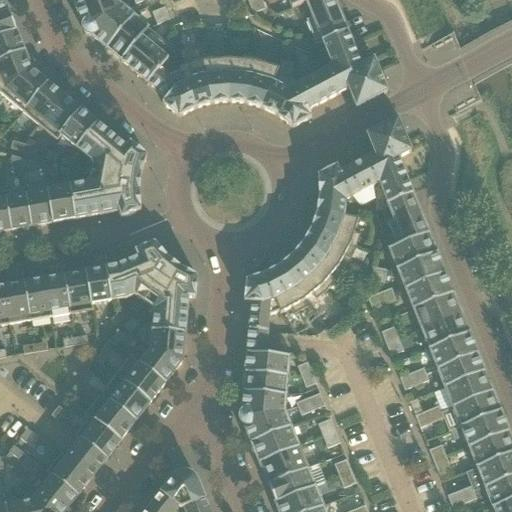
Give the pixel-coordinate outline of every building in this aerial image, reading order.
[(2,0),(0,0),(0,38),(16,32),(3,1),(2,0)] [(84,34),(120,7),(117,0),(93,0),(75,7),(82,25),(82,27),(82,29),(82,30),(83,32),(84,34)] [(265,10),(261,0),(255,0),(248,3),(253,15),(265,10)] [(313,0),(287,0),(292,10),(306,4),(306,3),(313,0)] [(347,34),(333,0),(313,0),(306,3),(306,4),(312,19),(306,21),(316,46),(322,44),(322,43),(347,34)] [(106,50),(133,17),(120,7),(84,34),(85,35),(86,36),(88,37),(89,37),(91,37),(106,50)] [(152,14),(157,26),(169,21),(164,9),(152,14)] [(141,38),(148,30),(133,17),(106,50),(121,62),(141,38)] [(0,38),(0,61),(24,52),(16,32),(0,38)] [(361,69),(360,67),(347,33),(347,34),(322,43),(322,44),(332,69),(325,72),(338,96),(347,91),(348,90),(343,78),(361,69)] [(168,61),(141,38),(121,62),(147,84),(159,70),(159,71),(168,61)] [(24,52),(0,61),(0,94),(32,71),(24,52)] [(228,104),(228,61),(216,62),(216,56),(202,57),(212,105),(228,104)] [(245,105),(255,57),(241,56),(241,62),(228,61),(228,104),(245,105)] [(212,105),(202,57),(189,61),(191,67),(179,71),(179,73),(180,72),(195,110),(212,105)] [(272,85),(278,71),(266,67),(268,61),(255,57),(245,105),(262,110),(272,85)] [(364,66),(360,67),(361,69),(343,78),(348,90),(351,98),(350,98),(351,100),(352,100),(355,108),(354,108),(355,110),(356,111),(358,109),(365,105),(367,104),(374,100),(375,100),(377,99),(384,95),(387,94),(386,94),(387,94),(386,91),(385,91),(382,84),(383,83),(382,81),(381,81),(378,74),(379,73),(378,71),(377,71),(374,64),(375,63),(374,61),(373,61),(371,62),(371,63),(364,66)] [(180,72),(179,73),(168,78),(159,71),(159,70),(147,84),(166,100),(162,105),(164,107),(163,107),(176,117),(178,119),(178,118),(179,118),(180,117),(180,118),(195,110),(180,72)] [(0,95),(22,114),(47,84),(32,71),(0,94),(0,95)] [(338,96),(325,72),(294,89),(307,112),(338,96)] [(47,84),(22,114),(39,128),(64,98),(47,84)] [(308,113),(307,112),(294,89),(287,93),(272,85),(262,110),(277,118),(290,128),(292,129),(294,128),(294,129),(309,121),(311,120),(311,119),(310,117),(308,112),(308,113)] [(60,137),(80,112),(64,98),(39,128),(57,142),(61,137),(60,137)] [(97,125),(80,112),(60,137),(61,137),(76,150),(97,125)] [(406,140),(405,140),(402,133),(403,133),(402,131),(401,131),(398,123),(399,123),(398,120),(397,121),(397,120),(395,122),(388,126),(388,125),(385,127),(386,127),(378,131),(378,130),(376,132),(369,136),(368,135),(366,137),(367,140),(368,139),(371,147),(370,147),(371,150),(372,149),(374,157),(375,156),(380,168),(397,159),(398,160),(401,158),(400,158),(408,154),(410,153),(411,153),(410,150),(409,150),(406,143),(407,143),(406,140)] [(97,125),(76,150),(92,164),(89,185),(88,185),(70,188),(75,221),(117,214),(120,220),(123,219),(123,220),(138,213),(140,212),(140,210),(141,210),(139,193),(141,176),(146,160),(145,160),(146,158),(144,156),(132,145),(132,146),(130,144),(125,149),(97,125)] [(22,154),(24,146),(12,143),(10,150),(22,154)] [(36,149),(24,146),(22,154),(33,157),(36,149)] [(59,155),(47,152),(45,160),(57,163),(59,155)] [(412,195),(398,160),(397,159),(380,168),(375,156),(374,157),(372,158),(372,157),(362,163),(375,186),(379,184),(387,205),(412,195)] [(20,168),(23,160),(11,157),(9,165),(20,168)] [(34,163),(23,160),(20,168),(32,171),(34,163)] [(362,163),(340,174),(339,175),(352,198),(375,186),(362,163)] [(43,174),(55,177),(57,169),(46,166),(43,174)] [(339,175),(340,174),(338,169),(337,169),(336,167),(336,168),(336,167),(334,168),(319,175),(319,176),(317,177),(317,178),(318,196),(316,213),(343,219),(343,218),(345,202),(352,198),(339,175)] [(31,228),(53,225),(47,192),(48,192),(47,186),(25,190),(31,228)] [(53,225),(75,221),(70,188),(48,192),(47,192),(53,225)] [(11,232),(31,228),(25,190),(5,193),(11,232)] [(0,233),(11,232),(5,193),(0,194),(0,233)] [(428,235),(412,195),(387,205),(393,221),(387,223),(397,247),(403,245),(428,235)] [(358,221),(343,218),(343,219),(316,213),(311,229),(356,249),(360,236),(354,234),(358,221)] [(356,249),(311,229),(302,244),(338,268),(343,257),(349,261),(356,249)] [(436,255),(428,235),(403,245),(397,247),(389,251),(397,271),(436,255)] [(188,299),(191,300),(192,300),(193,300),(194,300),(194,299),(195,299),(195,297),(197,281),(196,281),(197,279),(196,279),(196,278),(194,277),(195,277),(180,269),(167,259),(156,246),(155,246),(154,245),(154,244),(152,245),(136,251),(137,252),(135,253),(134,253),(135,255),(137,260),(116,268),(106,270),(111,302),(126,300),(133,296),(154,311),(152,333),(184,336),(188,299)] [(338,268),(302,244),(292,257),(326,292),(335,282),(330,277),(338,268)] [(444,275),(436,255),(397,271),(405,291),(444,275)] [(326,292),(292,257),(278,268),(302,303),(303,303),(312,295),(316,301),(326,292)] [(302,303),(278,268),(264,276),(280,313),(279,314),(280,315),(291,309),(294,315),(307,308),(303,303),(302,303)] [(371,282),(384,285),(386,272),(373,269),(371,282)] [(111,302),(106,270),(85,273),(91,306),(92,305),(111,302)] [(93,312),(92,305),(91,306),(85,273),(64,277),(71,316),(93,312)] [(452,295),(444,275),(405,291),(413,311),(452,295)] [(245,284),(243,301),(244,301),(244,303),(247,304),(251,304),(248,331),(249,331),(248,333),(247,353),(245,374),(287,377),(289,358),(264,355),(265,354),(266,334),(267,332),(268,318),(279,314),(280,313),(264,276),(248,281),(246,282),(245,282),(245,284)] [(51,319),(71,316),(64,277),(44,281),(51,319)] [(31,322),(51,319),(44,281),(24,284),(31,322)] [(9,326),(31,322),(24,284),(3,288),(9,326)] [(0,288),(0,327),(9,326),(3,288),(0,288)] [(391,290),(379,295),(384,307),(396,302),(391,290)] [(384,307),(379,295),(367,300),(372,312),(384,307)] [(460,315),(452,295),(413,311),(421,331),(460,315)] [(125,318),(119,312),(110,321),(116,327),(125,318)] [(468,335),(460,315),(421,331),(429,351),(468,335)] [(132,319),(123,328),(129,334),(138,325),(132,319)] [(381,334),(386,346),(398,341),(393,329),(381,334)] [(118,333),(110,341),(115,347),(124,339),(118,333)] [(182,363),(184,336),(152,333),(151,351),(182,363)] [(476,356),(468,335),(429,351),(437,371),(476,356)] [(86,337),(74,339),(76,347),(88,345),(86,337)] [(76,347),(74,339),(62,341),(64,349),(76,347)] [(403,353),(398,341),(386,346),(390,358),(403,353)] [(46,344),(34,346),(36,354),(47,352),(46,344)] [(36,354),(34,346),(22,348),(24,356),(36,354)] [(102,351),(94,361),(101,366),(108,357),(102,351)] [(165,385),(182,363),(151,351),(140,365),(165,385)] [(483,373),(476,356),(437,371),(444,389),(483,373)] [(150,404),(165,385),(140,365),(130,357),(115,376),(150,404)] [(297,368),(301,379),(311,375),(307,364),(297,368)] [(87,370),(79,380),(86,385),(93,375),(87,370)] [(423,370),(411,375),(416,387),(428,382),(423,370)] [(491,393),(483,373),(444,389),(453,409),(491,393)] [(285,396),(287,377),(245,374),(243,393),(285,396)] [(315,385),(311,375),(301,379),(306,389),(315,385)] [(416,387),(411,375),(399,380),(404,392),(416,387)] [(135,423),(150,404),(115,376),(101,395),(135,423)] [(78,394),(86,385),(79,380),(72,389),(78,394)] [(284,413),(285,396),(243,393),(242,411),(240,413),(240,414),(239,416),(239,418),(239,419),(284,413)] [(500,413),(491,393),(453,409),(461,429),(500,413)] [(121,442),(135,423),(101,395),(86,414),(90,418),(91,417),(96,421),(95,422),(121,442)] [(319,395),(308,400),(313,412),(324,408),(319,395)] [(313,412),(308,400),(296,405),(301,417),(313,412)] [(51,417),(57,422),(64,412),(58,407),(51,417)] [(438,408),(427,413),(431,425),(443,420),(438,408)] [(251,444),(290,428),(284,413),(239,419),(239,421),(240,423),(241,424),(242,425),(244,426),(251,444)] [(431,425),(427,413),(415,417),(420,430),(431,425)] [(508,433),(500,413),(461,429),(469,449),(508,433)] [(98,470),(104,462),(121,442),(95,422),(96,421),(91,417),(90,418),(86,414),(84,416),(89,420),(75,437),(80,441),(73,450),(66,459),(61,455),(48,474),(52,477),(52,476),(78,496),(98,470)] [(318,426),(322,438),(335,433),(330,421),(318,426)] [(259,464),(298,448),(290,428),(251,444),(259,464)] [(27,430),(19,439),(26,444),(33,435),(27,430)] [(340,445),(335,433),(322,438),(327,450),(340,445)] [(511,454),(511,444),(508,433),(469,449),(477,469),(511,454)] [(18,461),(23,454),(13,447),(8,453),(18,461)] [(446,459),(441,447),(429,452),(433,464),(446,459)] [(268,486),(307,470),(298,448),(259,464),(268,486)] [(511,478),(511,454),(477,469),(485,489),(511,478)] [(451,471),(446,459),(433,464),(438,476),(451,471)] [(334,466),(339,478),(351,473),(346,461),(334,466)] [(275,504),(314,488),(307,470),(268,486),(275,504)] [(172,479),(160,494),(181,510),(204,500),(197,482),(196,479),(193,477),(190,475),(187,473),(184,473),(181,473),(177,474),(175,476),(172,479)] [(356,485),(351,473),(339,478),(343,490),(356,485)] [(50,479),(34,500),(41,511),(65,511),(78,496),(52,476),(52,477),(48,474),(47,476),(50,479)] [(511,501),(511,478),(485,489),(493,509),(511,501)] [(278,511),(312,511),(322,508),(314,488),(275,504),(278,511)] [(471,488),(459,493),(464,505),(476,500),(471,488)] [(464,505),(459,493),(447,497),(452,510),(464,505)] [(160,494),(146,511),(180,511),(181,510),(160,494)] [(41,511),(34,500),(6,507),(3,496),(2,496),(6,511),(41,511)] [(209,511),(204,500),(181,510),(180,511),(209,511)] [(511,511),(511,501),(493,509),(493,511),(511,511)]
